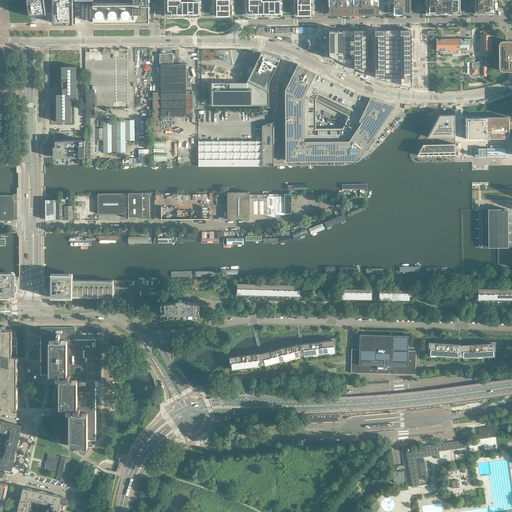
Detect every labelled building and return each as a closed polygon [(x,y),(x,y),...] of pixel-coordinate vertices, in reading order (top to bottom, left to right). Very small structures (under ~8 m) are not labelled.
[(27,0),(30,15),(46,13),(44,0),(27,0)] [(73,23),(73,0),(53,0),(54,23),(73,23)] [(148,0),(137,0),(138,1),(93,1),(93,23),(149,23),(148,0)] [(164,0),(165,18),(200,18),(199,0),(164,0)] [(213,0),(214,18),(232,18),(232,0),(213,0)] [(245,0),(246,17),(281,17),(280,0),(245,0)] [(294,0),(295,17),(313,17),(313,0),(294,0)] [(410,14),(410,0),(328,0),(329,14),(410,14)] [(426,0),(426,14),(460,14),(475,13),(492,13),(491,0),(426,0)] [(305,26),(260,26),(260,37),(299,37),(299,34),(305,34),(305,26)] [(329,32),(328,32),(328,36),(329,36),(329,37),(328,37),(328,40),(329,40),(329,42),(328,42),(328,45),(329,45),(329,47),(328,47),(328,50),(329,50),(329,52),(328,52),(328,55),(329,55),(365,73),(365,67),(366,67),(366,64),(365,64),(365,63),(366,63),(366,59),(365,59),(365,58),(366,58),(366,55),(365,55),(365,53),(366,53),(366,50),(365,50),(365,48),(366,48),(365,45),(364,45),(364,43),(365,43),(365,40),(364,40),(364,39),(365,39),(365,35),(364,35),(364,30),(329,31),(329,32)] [(375,35),(374,35),(374,39),(375,39),(375,40),(374,40),(374,43),(375,43),(375,45),(374,45),(374,48),(375,48),(375,50),(374,50),(374,53),(375,53),(375,55),(374,55),(374,58),(375,58),(375,59),(374,59),(374,63),(375,63),(375,64),(374,64),(374,67),(375,67),(375,69),(374,69),(374,72),(375,72),(375,77),(384,80),(401,85),(411,87),(411,81),(412,81),(412,78),(411,78),(411,77),(412,77),(412,73),(411,73),(411,72),(412,72),(412,69),(411,69),(411,67),(412,67),(412,64),(411,64),(411,62),(412,62),(412,59),(411,59),(411,57),(412,57),(412,54),(411,54),(411,53),(412,53),(412,49),(411,49),(411,48),(412,48),(412,45),(411,45),(411,43),(412,43),(412,40),(411,40),(411,38),(412,38),(412,35),(411,35),(411,30),(374,30),(375,35)] [(492,53),(492,35),(488,35),(488,31),(483,31),(483,35),(480,35),(480,53),(492,53)] [(464,39),(436,39),(436,51),(461,51),(466,51),(468,50),(471,39),(466,39),(464,39)] [(507,41),(504,41),(503,41),(502,41),(501,41),(501,42),(500,42),(500,43),(499,43),(499,44),(499,45),(499,46),(499,66),(499,67),(499,68),(499,69),(500,69),(500,70),(501,70),(501,71),(502,71),(503,71),(504,71),(511,71),(511,43),(511,42),(510,42),(510,41),(509,41),(508,41),(507,41)] [(189,85),(188,73),(186,73),(186,64),(179,64),(179,54),(173,54),(172,53),(170,53),(168,54),(159,54),(159,64),(161,64),(161,87),(160,87),(160,93),(153,93),(153,102),(186,102),(186,91),(186,85),(189,85)] [(246,82),(210,82),(210,105),(246,105),(256,105),(257,104),(258,104),(269,81),(279,59),(260,53),(246,82)] [(485,61),(472,63),(472,75),(473,75),(476,75),(476,74),(481,74),(481,76),(486,76),(486,66),(486,61),(485,61)] [(291,79),(290,81),(285,90),(286,162),(358,161),(395,105),(390,104),(361,95),(298,64),(291,79)] [(76,66),(61,66),(61,88),(62,88),(62,91),(62,94),(56,94),(56,122),(71,122),(71,100),(70,100),(70,97),(76,97),(76,66)] [(257,104),(256,105),(268,105),(269,81),(258,104),(257,104)] [(95,166),(95,140),(95,128),(95,108),(95,90),(86,89),(86,166),(95,166)] [(193,117),(193,91),(186,91),(186,102),(153,102),(153,131),(161,131),(161,117),(193,117)] [(487,103),(488,109),(506,104),(504,98),(487,103)] [(439,115),(427,137),(454,136),(454,115),(439,115)] [(489,138),(488,118),(488,117),(487,117),(486,117),(486,118),(480,118),(480,117),(479,117),(479,118),(473,118),(472,118),(466,118),(465,118),(466,118),(466,125),(465,125),(466,125),(466,132),(465,132),(466,132),(466,138),(465,138),(465,139),(489,138)] [(509,138),(508,117),(503,117),(488,117),(488,118),(489,138),(509,138)] [(134,140),(134,120),(103,120),(103,128),(95,128),(95,140),(103,140),(103,153),(125,152),(125,140),(134,140)] [(242,144),(242,141),(220,141),(220,144),(198,144),(198,145),(198,166),(274,166),(274,137),(273,137),(273,134),(274,134),(274,122),(262,125),(262,130),(261,130),(261,134),(262,134),(262,144),(242,144)] [(85,158),(85,140),(61,141),(55,141),(55,143),(55,146),(55,147),(55,149),(55,151),(55,155),(55,158),(55,166),(83,166),(85,166),(85,161),(85,158)] [(150,165),(150,140),(142,140),(142,158),(138,158),(138,157),(128,157),(128,165),(150,165)] [(423,144),(417,155),(455,154),(455,144),(423,144)] [(509,157),(509,148),(461,149),(461,157),(509,157)] [(167,161),(166,153),(154,153),(154,161),(167,161)] [(249,219),(249,195),(249,192),(227,192),(227,219),(249,219)] [(149,219),(149,197),(149,193),(133,193),(129,193),(128,193),(123,193),(98,194),(98,214),(123,214),(123,217),(133,217),(138,217),(138,219),(149,219)] [(267,219),(267,194),(249,195),(249,219),(267,219)] [(291,211),(291,194),(267,194),(267,219),(275,218),(275,215),(284,214),(287,214),(288,214),(289,213),(289,211),(291,211)] [(0,220),(13,220),(13,200),(12,200),(12,195),(0,195),(0,220)] [(55,220),(55,199),(45,199),(45,220),(55,220)] [(72,220),(72,206),(64,206),(64,220),(72,220)] [(351,217),(365,211),(366,210),(366,209),(365,207),(364,207),(363,207),(349,213),(349,214),(349,215),(349,216),(350,216),(350,217),(351,217)] [(507,246),(507,225),(507,209),(504,209),(504,208),(503,208),(503,209),(492,210),(492,209),(490,209),(490,210),(489,210),(489,209),(482,209),(482,210),(482,211),(482,217),(482,221),(482,226),(482,230),(482,235),(482,239),(482,245),(482,247),(490,247),(498,247),(499,247),(507,246)] [(324,221),(327,228),(347,220),(344,214),(324,221)] [(308,228),(311,235),(326,229),(323,222),(308,228)] [(307,228),(292,234),(294,239),(309,234),(307,228)] [(14,290),(14,284),(12,284),(12,273),(0,272),(0,296),(7,297),(7,296),(12,296),(12,290),(14,290)] [(113,286),(113,281),(113,280),(73,280),(73,274),(51,274),(50,287),(52,287),(52,297),(113,297),(113,291),(113,289),(113,287),(113,286)] [(301,291),(301,290),(300,290),(300,289),(300,285),(237,284),(237,287),(237,288),(237,289),(236,289),(236,290),(236,291),(236,292),(236,293),(236,294),(236,295),(248,296),(249,296),(250,296),(251,296),(255,296),(259,296),(260,296),(261,296),(262,296),(266,296),(267,296),(268,296),(269,296),(270,296),(274,296),(275,296),(276,296),(277,296),(282,297),(286,297),(287,297),(288,297),(289,297),(294,297),(300,297),(301,296),(301,295),(301,294),(301,293),(301,292),(301,291)] [(511,288),(478,289),(478,291),(478,293),(477,293),(476,294),(476,295),(476,296),(476,297),(476,298),(476,299),(477,300),(477,301),(481,301),(482,301),(483,301),(484,301),(485,301),(489,301),(490,301),(491,301),(492,301),(500,301),(501,301),(502,301),(503,301),(511,300),(511,288)] [(194,303),(184,303),(182,303),(182,302),(182,299),(178,299),(178,302),(177,302),(176,301),(160,303),(161,309),(162,309),(161,314),(164,315),(167,315),(167,317),(174,316),(174,315),(177,315),(177,316),(180,316),(183,316),(183,315),(186,315),(186,316),(190,317),(190,315),(196,315),(199,314),(198,309),(198,308),(196,308),(195,308),(195,307),(194,306),(194,304),(194,303)] [(198,309),(199,309),(200,303),(184,301),(184,302),(184,303),(194,303),(194,304),(194,306),(195,307),(195,308),(196,308),(198,308),(198,309)] [(0,404),(7,406),(7,408),(10,409),(10,407),(17,408),(16,360),(41,365),(41,362),(17,357),(16,357),(16,338),(12,337),(11,330),(5,330),(5,326),(1,326),(1,327),(0,327),(0,404)] [(95,440),(95,380),(101,380),(101,347),(95,347),(95,340),(75,340),(75,327),(41,327),(41,362),(41,365),(41,370),(41,374),(51,374),(51,378),(53,379),(59,379),(59,380),(58,380),(58,387),(59,387),(59,388),(55,388),(55,390),(55,392),(60,392),(60,393),(58,393),(58,407),(62,407),(62,411),(63,412),(70,412),(70,413),(69,413),(69,440),(70,440),(70,447),(88,447),(88,440),(95,440)] [(415,375),(416,351),(408,350),(408,336),(360,334),(359,349),(351,349),(351,373),(415,375)] [(300,355),(304,355),(304,356),(336,352),(336,348),(335,341),(302,345),(298,346),(297,346),(297,345),(262,355),(259,355),(229,358),(230,363),(231,369),(260,365),(265,364),(265,365),(300,356),(300,355)] [(495,352),(495,350),(494,345),(462,347),(460,347),(458,347),(459,346),(429,344),(428,351),(429,354),(429,355),(458,357),(458,356),(463,357),(495,355),(495,352)] [(338,421),(337,414),(308,415),(308,423),(338,421)] [(19,435),(21,425),(2,421),(0,428),(0,430),(4,431),(4,432),(10,433),(19,435)] [(498,433),(497,427),(496,426),(479,428),(480,439),(498,436),(498,433)] [(15,452),(19,435),(10,433),(9,438),(6,438),(5,444),(6,445),(4,450),(15,452)] [(409,470),(411,488),(419,487),(418,480),(427,479),(424,458),(436,456),(436,460),(439,459),(438,452),(466,449),(465,442),(456,443),(450,444),(429,447),(423,447),(424,450),(406,453),(409,470)] [(0,466),(11,469),(15,452),(4,450),(3,456),(0,455),(0,466)] [(65,481),(70,458),(68,458),(61,456),(61,457),(48,454),(46,460),(45,468),(50,470),(58,471),(56,479),(65,481)] [(405,481),(403,471),(392,472),(394,483),(405,481)] [(459,487),(458,480),(451,481),(452,488),(459,487)] [(33,501),(35,490),(23,487),(20,499),(31,502),(31,500),(33,501)] [(47,504),(49,493),(35,490),(33,501),(47,504)] [(59,509),(61,499),(62,496),(49,493),(47,504),(49,504),(48,507),(49,507),(59,509)] [(28,511),(31,502),(20,499),(17,511),(28,511)]
